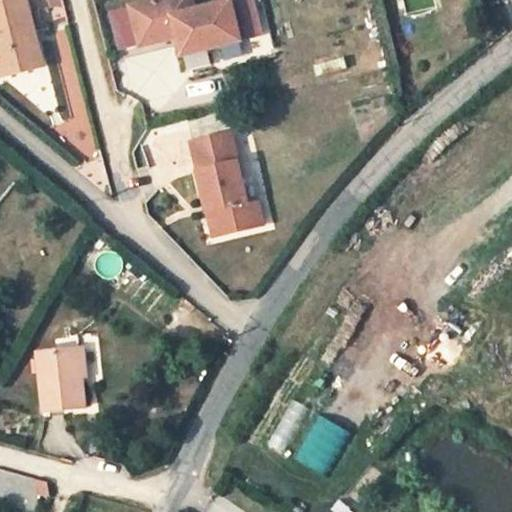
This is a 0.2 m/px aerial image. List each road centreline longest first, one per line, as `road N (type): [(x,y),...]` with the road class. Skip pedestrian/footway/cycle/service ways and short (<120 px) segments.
road 1 (unclassified): [(253,330),(380,168),(511,49)]
road 2 (residential): [(79,0),(138,234)]
road 3 (unclassified): [(161,497),(253,330)]
road 4 (residential): [(0,115),(138,234)]
road 5 (residential): [(161,497),(0,455)]
road 6 (residential): [(138,234),(253,330)]
